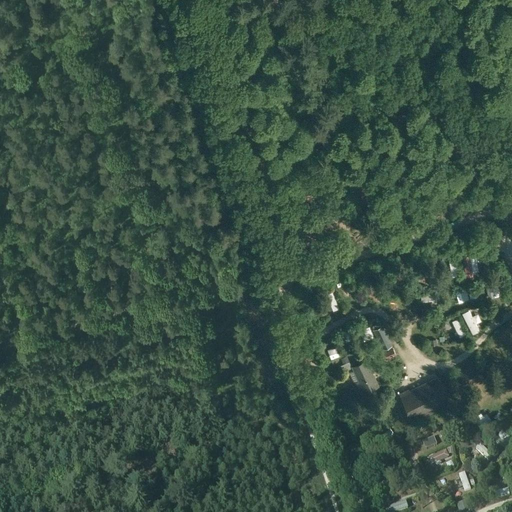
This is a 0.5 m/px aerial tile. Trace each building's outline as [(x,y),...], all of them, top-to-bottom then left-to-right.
[(470,255),(463,257),(467,276),(473,275),(472,271),(470,258),(470,255)] [(455,258),(449,259),(452,277),(459,276),(455,258)] [(390,268),(393,280),(405,278),(402,266),(390,268)] [(417,278),(427,277),(426,268),(416,270),(417,278)] [(435,270),(429,270),(429,272),(430,276),(431,287),(437,286),(435,270)] [(364,281),(366,293),(378,291),(376,279),(364,281)] [(492,280),(486,281),(489,298),(495,297),(492,280)] [(345,296),(350,294),(347,286),(342,288),(345,296)] [(332,291),(327,293),(330,304),(333,310),(339,308),(332,291)] [(439,292),(421,295),(422,301),(432,300),(436,299),(440,299),(439,292)] [(468,310),(462,313),(473,333),(479,330),(468,310)] [(458,319),(453,322),(457,332),(459,335),(459,336),(465,334),(458,319)] [(372,334),(368,324),(360,328),(364,337),(372,334)] [(373,330),(382,350),(380,351),(384,360),(396,354),(383,325),(373,330)] [(504,333),(497,337),(501,343),(507,339),(504,333)] [(336,341),(326,345),(330,356),(340,352),(336,341)] [(369,347),(371,352),(380,348),(377,342),(369,347)] [(366,359),(352,366),(364,391),(377,385),(366,359)] [(485,376),(478,363),(460,373),(467,386),(485,376)] [(436,378),(401,395),(413,421),(449,403),(436,378)] [(485,393),(493,400),(498,394),(490,387),(485,393)] [(376,407),(359,412),(361,418),(378,413),(376,407)] [(389,431),(376,441),(381,446),(384,444),(391,439),(393,437),(389,431)] [(511,441),(501,433),(497,438),(498,438),(509,447),(511,448),(511,446),(511,441)] [(437,445),(433,438),(422,443),(425,450),(437,445)] [(473,449),(471,453),(484,459),(486,455),(473,449)] [(445,453),(427,461),(430,468),(448,459),(445,453)] [(464,474),(459,476),(464,492),(465,492),(470,490),(464,474)] [(377,484),(375,485),(376,492),(400,489),(398,481),(384,483),(377,484)] [(440,493),(443,500),(449,498),(446,491),(440,493)] [(405,503),(385,510),(385,511),(400,511),(407,510),(405,503)] [(468,511),(465,503),(456,506),(458,511),(468,511)]
